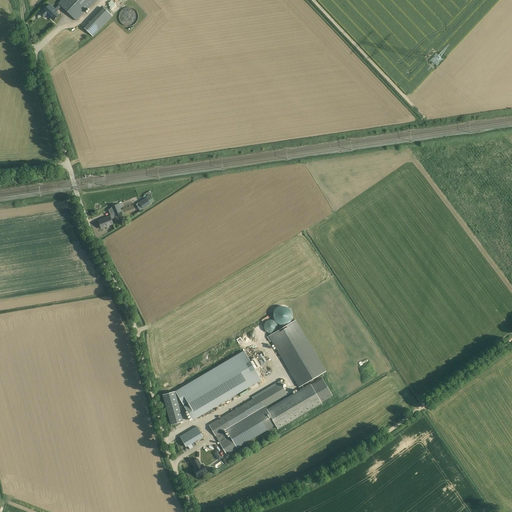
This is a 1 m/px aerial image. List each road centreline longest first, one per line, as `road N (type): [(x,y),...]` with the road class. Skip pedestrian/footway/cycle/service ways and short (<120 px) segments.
road 1 (unclassified): [(194,511),(164,450),(141,346),(69,164)]
road 2 (unclassified): [(69,164),(26,17)]
